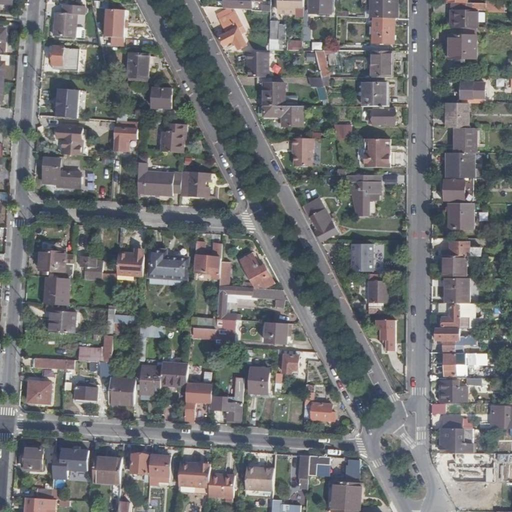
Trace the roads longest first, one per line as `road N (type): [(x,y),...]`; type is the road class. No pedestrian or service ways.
road 1 (residential): [(396,416),(185,0)]
road 2 (residential): [(418,401),(420,0)]
road 3 (residential): [(5,423),(373,445)]
road 4 (residential): [(145,0),(258,220)]
road 5 (residential): [(258,220),(370,434)]
road 6 (residential): [(20,208),(258,220)]
road 7 (residential): [(5,423),(20,208)]
road 8 (residential): [(20,208),(33,0)]
